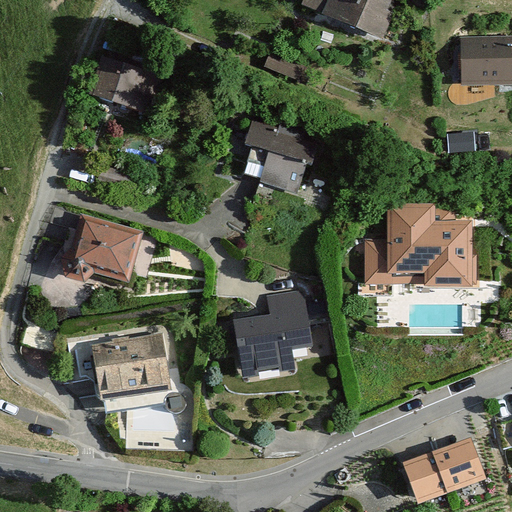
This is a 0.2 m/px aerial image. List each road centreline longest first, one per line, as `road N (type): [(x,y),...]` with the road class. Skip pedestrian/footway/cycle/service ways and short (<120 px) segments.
road 1 (residential): [(0,462),(222,492),(278,484),(511,374)]
road 2 (track): [(240,56),(110,0)]
